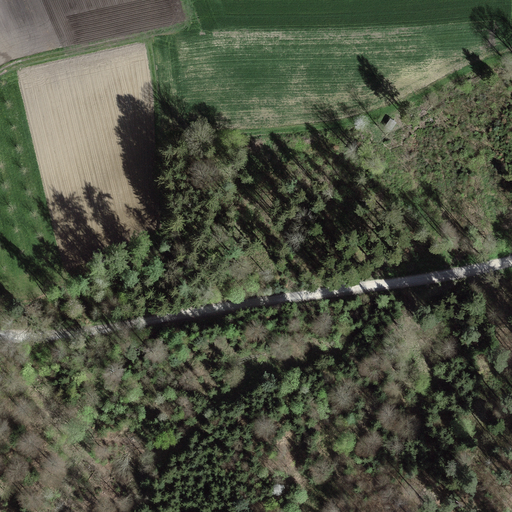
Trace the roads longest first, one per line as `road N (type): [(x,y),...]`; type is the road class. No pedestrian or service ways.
road 1 (unclassified): [(511,244),(176,315),(0,336)]
road 2 (track): [(0,71),(169,29)]
